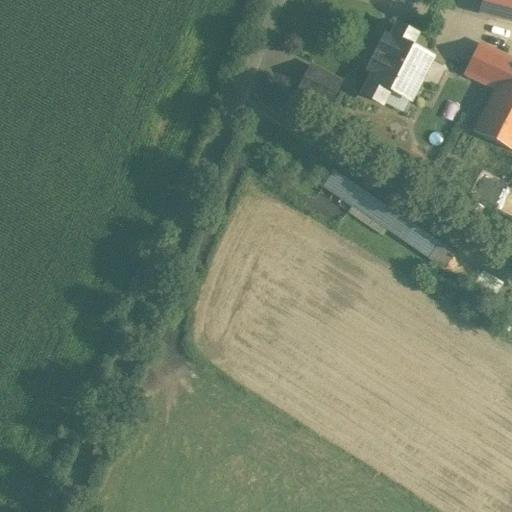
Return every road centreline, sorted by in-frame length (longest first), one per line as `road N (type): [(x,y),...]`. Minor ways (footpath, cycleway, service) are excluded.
road 1 (unclassified): [(64,511),(276,0)]
road 2 (unknown): [(272,9),(423,45)]
